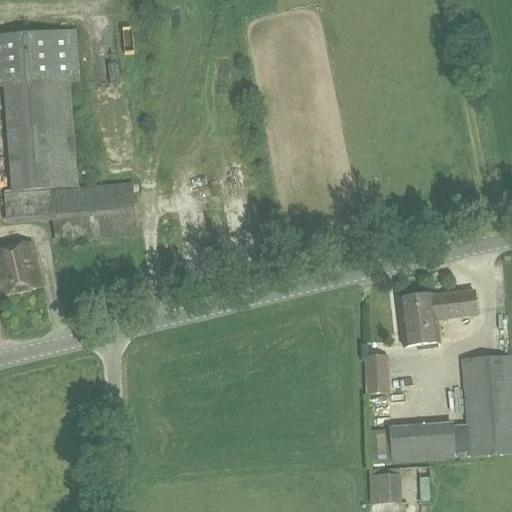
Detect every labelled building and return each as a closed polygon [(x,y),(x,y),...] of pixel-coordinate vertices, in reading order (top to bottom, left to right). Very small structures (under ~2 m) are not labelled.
[(69,83),(79,82),(75,32),(0,38),(0,88),(9,87),(16,191),(6,192),(8,222),(54,218),(56,243),(136,236),(132,186),(78,190),(69,83)] [(240,95),(247,71),(235,67),(228,91),(240,95)] [(126,71),(108,75),(111,88),(129,84),(126,71)] [(0,296),(1,298),(42,288),(31,244),(0,251),(0,296)] [(433,345),(440,344),(437,322),(476,317),(474,293),(435,297),(434,297),(398,301),(403,349),(418,347),(418,351),(434,349),(433,345)] [(389,395),(387,359),(366,360),(368,396),(389,395)] [(469,440),(453,441),(452,427),(390,432),(392,464),(511,453),(511,372),(511,359),(463,362),(469,440)] [(401,506),(400,477),(370,478),(371,507),(401,506)]
